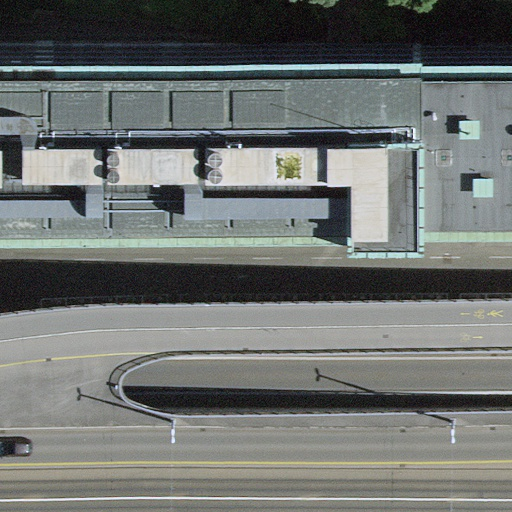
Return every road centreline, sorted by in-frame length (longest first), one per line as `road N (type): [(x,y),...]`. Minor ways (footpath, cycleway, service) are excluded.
road 1 (motorway): [(511,374),(166,380),(0,406)]
road 2 (motorway): [(511,423),(0,432)]
road 3 (primary): [(511,434),(0,433)]
